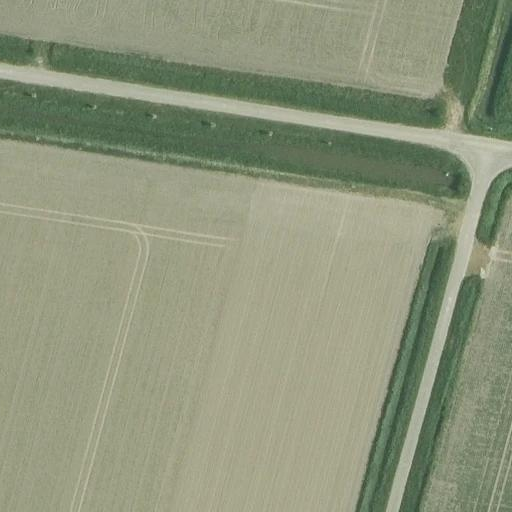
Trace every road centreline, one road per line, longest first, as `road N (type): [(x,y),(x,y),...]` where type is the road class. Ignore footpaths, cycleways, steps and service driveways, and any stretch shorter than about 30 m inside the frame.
road 1 (unclassified): [(486,152),(0,74)]
road 2 (unclassified): [(392,511),(486,152)]
